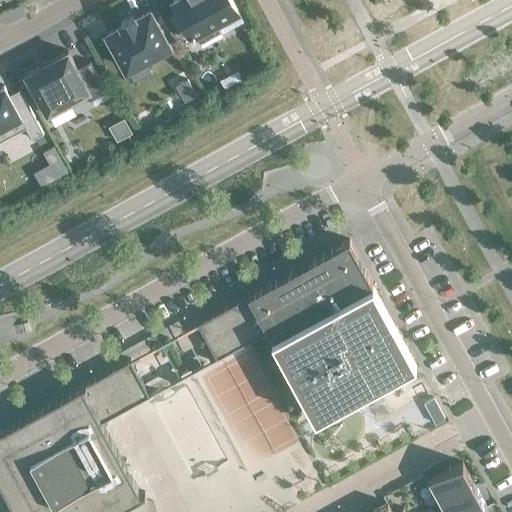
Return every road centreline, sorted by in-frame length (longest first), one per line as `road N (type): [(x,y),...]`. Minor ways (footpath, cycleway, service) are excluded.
road 1 (residential): [(0,374),(360,174)]
road 2 (residential): [(360,174),(493,422)]
road 3 (residential): [(493,422),(317,511)]
road 4 (residential): [(360,174),(511,94)]
